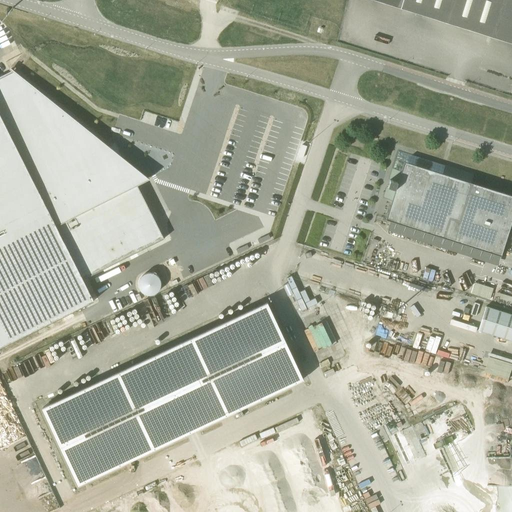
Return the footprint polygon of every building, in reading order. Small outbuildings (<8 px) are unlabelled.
[(511,0),(371,0),(511,44),(511,0)] [(152,251),(127,197),(116,202),(103,175),(114,170),(106,153),(99,157),(11,79),(0,84),(0,335),(76,300),(71,289),(152,251)] [(298,157),(302,158),(306,147),(301,145),(298,157)] [(386,187),(383,198),(392,201),(386,220),(501,256),(511,220),(511,196),(471,183),(474,174),(445,165),(445,166),(398,151),(393,169),(392,169),(388,180),(397,182),(395,190),(386,187)] [(78,485),(303,380),(267,303),(42,408),(78,485)] [(511,315),(490,308),(483,331),(511,340),(511,315)]
